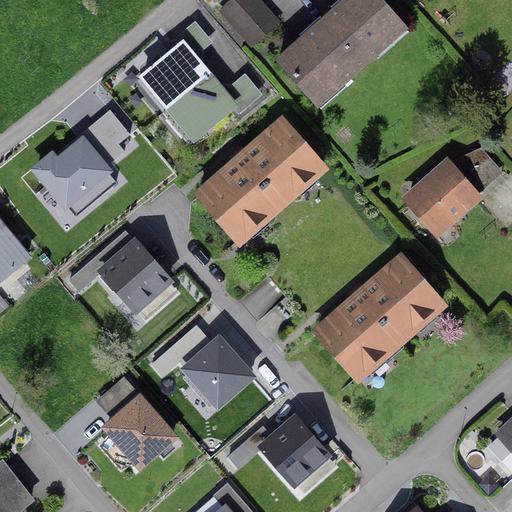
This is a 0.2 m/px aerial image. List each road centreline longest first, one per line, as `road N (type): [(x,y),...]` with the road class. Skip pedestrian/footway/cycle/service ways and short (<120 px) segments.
road 1 (residential): [(0,144),(175,0)]
road 2 (residential): [(0,389),(104,511)]
